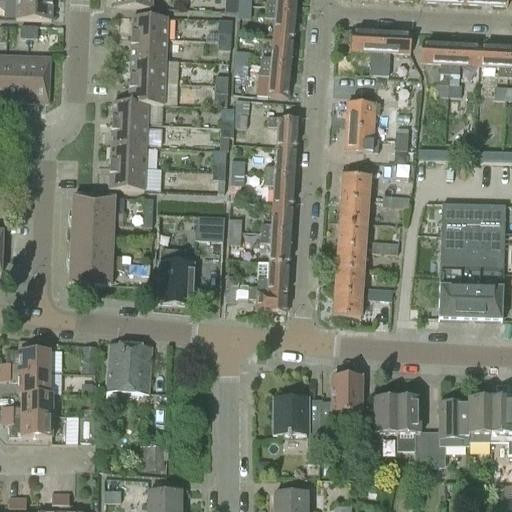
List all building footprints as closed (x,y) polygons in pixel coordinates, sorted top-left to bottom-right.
[(151,0),(115,0),(115,11),(150,13),(151,0)] [(237,0),(237,2),(237,9),(250,10),(250,7),(250,0),(237,0)] [(296,0),(276,0),(276,3),(265,2),(265,7),(264,12),(295,15),(296,0)] [(464,0),(464,8),(485,9),(485,0),(464,0)] [(485,0),(485,9),(506,10),(506,0),(485,0)] [(16,1),(15,22),(15,23),(50,25),(51,2),(16,1)] [(250,10),(237,9),(236,22),(238,22),(249,23),(250,12),(250,10)] [(295,15),(264,12),(264,19),(263,22),(270,23),(274,23),(273,40),(272,42),(292,44),(294,24),(295,15)] [(130,42),(165,44),(166,21),(131,20),(130,42)] [(217,24),(217,46),(229,47),(230,38),(231,25),(217,24)] [(28,43),(28,30),(19,29),(19,42),(28,43)] [(37,30),(28,30),(28,43),(36,43),(37,30)] [(378,81),(380,36),(350,34),(349,55),(370,56),(368,80),(378,81)] [(410,38),(380,36),(378,81),(388,81),(389,57),(409,58),(410,38)] [(165,44),(130,42),(129,64),(164,65),(165,44)] [(292,44),(272,42),(270,61),(260,60),(259,70),(290,73),(292,44)] [(229,47),(217,46),(216,55),(229,55),(229,47)] [(447,102),(450,48),(420,47),(419,67),(439,68),(439,79),(438,88),(435,88),(434,101),(447,102)] [(479,50),(450,48),(447,102),(460,102),(461,89),(458,89),(458,80),(459,69),(478,70),(479,50)] [(479,50),(478,70),(497,71),(497,82),(506,82),(508,51),(479,50)] [(234,67),(247,69),(248,56),(236,55),(235,55),(234,67)] [(27,61),(5,60),(3,106),(25,107),(27,61)] [(49,62),(27,61),(25,107),(47,108),(49,62)] [(129,64),(128,86),(164,87),(164,65),(129,64)] [(247,69),(234,67),(232,80),(245,82),(247,69)] [(290,73),(259,70),(258,80),(269,81),(267,101),(287,103),(290,73)] [(213,98),(226,98),(227,81),(214,80),(213,98)] [(128,86),(127,106),(127,108),(147,109),(163,109),(164,87),(128,86)] [(505,105),(506,92),(493,91),(492,104),(505,105)] [(226,102),(213,101),(213,110),(224,111),(226,111),(226,102)] [(235,104),(234,114),(233,125),(234,125),(233,132),(245,133),(247,105),(235,104)] [(346,105),(345,130),(372,132),(374,106),(346,105)] [(127,108),(127,106),(111,106),(110,128),(146,130),(147,109),(127,108)] [(219,124),(219,133),(233,133),(233,132),(234,125),(233,125),(234,114),(220,113),(220,124),(219,124)] [(275,151),(295,152),(297,123),(266,121),(265,131),(277,132),(275,151)] [(146,130),(110,128),(109,150),(145,151),(146,130)] [(372,132),(345,130),(343,156),(371,158),(371,157),(377,157),(378,144),(371,144),(372,132)] [(233,133),(219,133),(219,141),(232,142),(233,133)] [(394,137),(394,146),(407,147),(407,138),(394,137)] [(407,147),(394,146),(393,155),(387,155),(386,168),(411,169),(412,156),(406,156),(407,147)] [(109,150),(108,172),(144,173),(145,151),(109,150)] [(295,152),(275,151),(274,171),(263,170),(263,178),(294,180),(295,152)] [(428,162),(429,154),(417,154),(417,161),(428,162)] [(429,154),(428,162),(440,162),(440,154),(429,154)] [(440,154),(440,162),(451,162),(451,155),(440,154)] [(212,155),(211,175),(224,176),(224,168),(225,155),(212,155)] [(451,162),(462,163),(462,155),(451,155),(451,162)] [(473,155),(462,155),(462,163),(473,163),(473,155)] [(473,163),(484,163),(485,156),(473,155),(473,163)] [(496,156),(485,156),(484,163),(496,164),(496,156)] [(496,164),(507,164),(507,156),(496,156),(496,164)] [(230,177),(243,178),(243,165),(230,164),(230,177)] [(144,173),(108,172),(107,194),(143,195),(144,173)] [(224,176),(211,175),(211,184),(217,184),(216,198),(223,198),(224,185),(224,176)] [(243,178),(230,177),(229,190),(242,191),(243,178)] [(294,180),(263,178),(262,190),(273,190),(272,207),(292,208),(294,180)] [(340,203),(368,205),(375,205),(376,198),(368,198),(369,181),(341,179),(340,203)] [(71,230),(70,244),(112,245),(113,231),(121,231),(121,218),(113,217),(114,202),(72,200),(71,215),(74,218),(74,222),(74,227),(71,230)] [(394,212),(395,201),(382,200),(381,211),(394,212)] [(408,202),(395,201),(394,212),(407,213),(408,202)] [(151,232),(152,203),(143,203),(142,231),(151,232)] [(368,205),(340,203),(338,226),(366,228),(368,205)] [(292,208),(272,207),(270,229),(259,228),(259,234),(290,236),(292,208)] [(501,326),(501,325),(504,210),(440,208),(437,324),(501,326)] [(222,246),(224,222),(196,221),(194,245),(222,246)] [(227,223),(227,236),(240,236),(241,224),(227,223)] [(338,226),(336,249),(364,251),(366,228),(338,226)] [(290,236),(259,234),(258,247),(269,248),(268,263),(288,264),(290,236)] [(240,236),(227,236),(226,248),(239,249),(240,236)] [(112,245),(70,244),(69,258),(72,261),(72,270),(69,273),(68,288),(110,289),(111,274),(119,274),(120,261),(111,260),(112,245)] [(383,259),(384,247),(371,246),(370,257),(383,259)] [(397,248),(384,247),(383,259),(396,260),(397,248)] [(336,249),(335,273),(363,275),(364,251),(336,249)] [(288,264),(268,263),(267,283),(256,282),(256,291),(286,293),(288,264)] [(157,266),(155,308),(191,310),(193,268),(157,266)] [(126,277),(149,278),(149,268),(127,267),(126,273),(126,277)] [(335,273),(333,296),(361,298),(363,275),(335,273)] [(224,293),(238,293),(238,281),(225,280),(224,293)] [(286,293),(256,291),(247,291),(246,304),(255,304),(255,315),(285,317),(286,293)] [(377,305),(378,293),(365,292),(364,303),(377,305)] [(238,293),(224,293),(224,306),(237,306),(238,293)] [(378,293),(377,305),(391,306),(391,294),(378,293)] [(361,298),(333,296),(331,320),(359,322),(361,298)] [(121,397),(147,399),(151,350),(108,347),(104,395),(105,395),(104,402),(120,403),(121,397)] [(96,352),(83,351),(81,377),(94,378),(96,352)] [(9,377),(48,377),(49,355),(4,354),(4,368),(9,368),(9,377)] [(48,377),(9,377),(9,385),(17,385),(17,398),(51,399),(51,398),(48,398),(48,377)] [(345,422),(360,423),(361,381),(331,380),(330,425),(318,425),(319,456),(331,455),(331,428),(344,428),(345,422)] [(92,388),(81,388),(81,399),(96,399),(96,389),(92,389),(92,388)] [(51,399),(17,398),(17,399),(20,399),(20,420),(51,420),(51,399)] [(372,403),(373,432),(363,432),(363,475),(379,475),(378,438),(396,438),(396,402),(372,403)] [(396,402),(396,438),(395,454),(413,454),(413,462),(429,462),(429,436),(419,436),(419,402),(396,402)] [(490,446),(490,402),(467,402),(467,406),(467,442),(467,446),(490,446)] [(511,402),(490,402),(490,446),(507,446),(507,458),(511,458),(511,402)] [(272,438),(306,438),(306,468),(319,468),(319,456),(318,425),(306,424),(307,403),(272,403),(272,438)] [(438,406),(438,436),(429,436),(429,462),(444,462),(444,442),(467,442),(467,406),(438,406)] [(1,420),(12,420),(12,411),(1,411),(1,420)] [(12,420),(1,420),(1,429),(8,429),(7,442),(51,443),(51,420),(12,420)] [(90,446),(93,446),(93,422),(77,422),(77,446),(79,446),(79,447),(90,447),(90,446)] [(166,474),(167,450),(139,449),(139,474),(166,474)] [(270,477),(270,471),(264,464),(257,464),(257,477),(270,477)] [(504,511),(504,489),(491,490),(491,511),(504,511)] [(120,495),(104,495),(102,495),(103,507),(119,507),(120,495)] [(146,511),(179,511),(180,495),(147,495),(146,511)] [(272,511),(306,511),(306,496),(273,496),(272,511)] [(58,511),(59,498),(50,497),(50,511),(58,511)] [(68,498),(59,498),(58,511),(70,511),(68,509),(68,498)] [(15,511),(16,502),(6,502),(6,511),(15,511)] [(24,511),(25,502),(16,502),(15,511),(24,511)]
